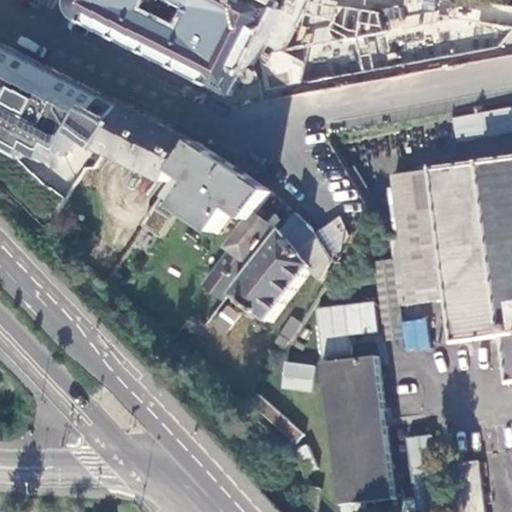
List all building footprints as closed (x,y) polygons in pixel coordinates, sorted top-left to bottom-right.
[(251,56),(274,9),(255,0),(68,0),(69,1),(69,7),(70,12),(75,18),(231,97),(247,64),(251,56)] [(0,132),(5,136),(1,143),(14,149),(13,151),(27,159),(30,154),(48,163),(55,150),(67,157),(77,139),(91,146),(103,152),(104,149),(106,146),(126,109),(114,103),(58,73),(0,41),(0,132)] [(457,140),(511,128),(511,108),(511,106),(453,119),(457,140)] [(197,142),(126,109),(106,146),(170,182),(177,171),(197,142)] [(272,192),(197,142),(177,171),(195,183),(178,208),(216,233),(233,210),(251,221),(256,214),(272,192)] [(409,302),(449,297),(454,341),(504,335),(510,381),(511,380),(511,159),(393,174),(409,302)] [(170,182),(139,224),(158,237),(178,208),(195,183),(177,171),(170,182)] [(277,229),(256,214),(251,221),(231,249),(252,263),(277,229)] [(316,230),(298,214),(285,232),(300,252),(316,230)] [(322,279),(335,259),(316,230),(300,252),(313,268),(322,279)] [(300,252),(285,232),(237,296),(267,318),(264,323),(269,327),(313,268),(300,252)] [(252,263),(231,249),(204,287),(224,301),(252,263)] [(374,262),(386,341),(407,339),(395,260),(374,262)] [(377,332),(375,301),(318,309),(325,358),(351,355),(348,336),(377,332)] [(237,314),(228,307),(213,328),(225,332),(237,314)] [(289,344),(301,325),(291,318),(279,336),(289,344)] [(284,351),(289,344),(279,336),(274,343),(284,351)] [(266,380),(284,351),(274,343),(267,339),(248,369),(266,380)] [(325,358),(343,507),(397,501),(379,352),(351,355),(325,358)] [(283,361),(280,389),(311,392),(314,364),(283,361)] [(482,511),(477,461),(456,464),(461,511),(482,511)]
